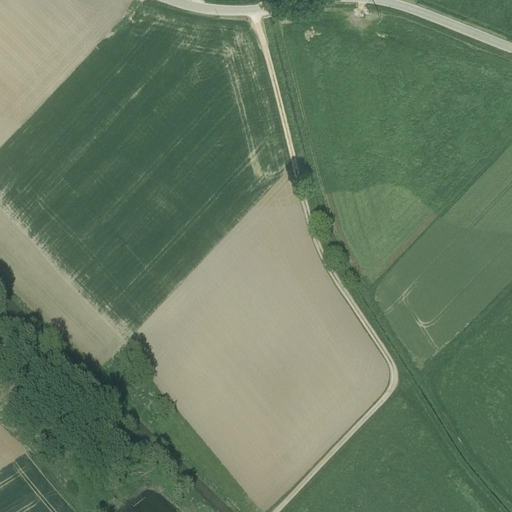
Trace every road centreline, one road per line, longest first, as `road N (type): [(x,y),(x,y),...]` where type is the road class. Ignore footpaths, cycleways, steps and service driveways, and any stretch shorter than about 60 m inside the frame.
road 1 (track): [(398,390),(281,511)]
road 2 (tertiary): [(307,0),(217,10),(169,0)]
road 3 (tertiary): [(511,47),(386,0)]
